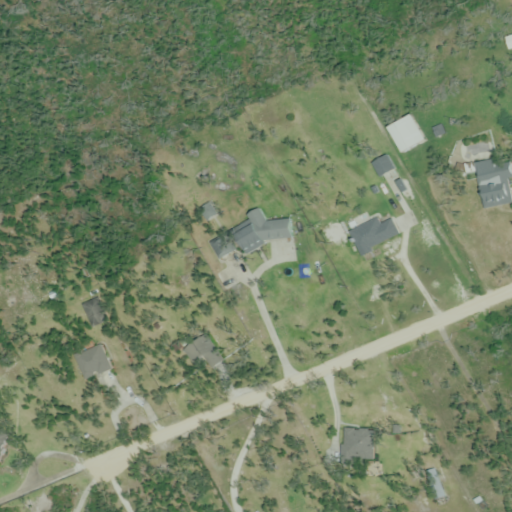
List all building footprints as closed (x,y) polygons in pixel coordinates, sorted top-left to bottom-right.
[(401,155),(426,141),(411,115),(386,129),(401,155)] [(380,178),(394,169),(387,156),(372,164),(380,178)] [(481,209),(511,205),(511,188),(509,159),(476,163),(481,209)] [(292,242),(290,220),(263,223),(262,211),(248,212),(250,230),(236,231),(238,248),(292,242)] [(391,220),(381,225),(378,219),(349,234),(362,257),(400,236),(391,220)] [(229,252),(223,239),(213,243),(219,256),(229,252)] [(112,368),(99,344),(75,358),(88,382),(112,368)] [(369,434),(347,434),(347,460),(369,460),(369,434)]
